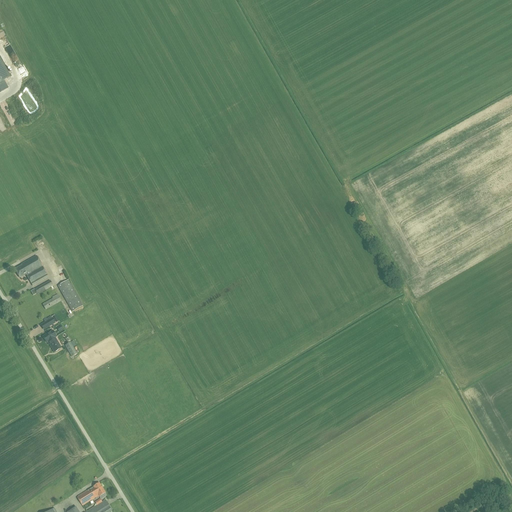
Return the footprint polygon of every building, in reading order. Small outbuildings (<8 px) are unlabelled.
[(0,82),(11,77),(0,58),(0,82)] [(23,67),(18,72),(26,79),(31,74),(23,67)] [(48,277),(36,256),(21,264),(22,266),(14,270),(19,278),(26,274),(32,286),(48,277)] [(37,295),(53,286),(50,280),(34,289),(37,295)] [(72,312),(83,306),(68,280),(57,286),(72,312)] [(45,310),(61,301),(57,295),(52,297),(52,298),(42,304),(45,310)] [(51,317),(44,321),(48,327),(55,323),(51,317)] [(53,331),(43,337),(46,343),(48,342),(55,338),(56,337),(53,331)] [(61,348),(55,338),(48,342),(54,352),(61,348)] [(68,351),(74,348),(70,343),(65,346),(68,351)] [(72,357),(77,354),(74,348),(68,351),(72,357)] [(77,498),(82,506),(99,496),(99,497),(100,496),(101,499),(107,495),(100,484),(77,498)] [(97,505),(85,511),(111,511),(113,511),(106,500),(102,502),(100,504),(97,505)]
